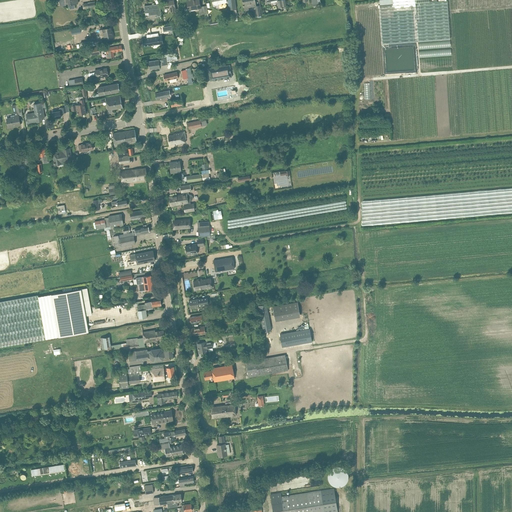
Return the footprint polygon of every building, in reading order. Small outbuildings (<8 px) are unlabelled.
[(176,10),(175,5),(174,0),(163,2),(164,7),(165,8),(170,7),(171,11),(176,10)] [(208,13),(208,10),(207,5),(200,7),(199,0),(198,0),(193,1),(192,0),(186,0),(188,10),(198,8),(200,14),(205,13),(206,18),(209,17),(208,13)] [(234,0),(228,0),(230,9),(236,8),(234,0)] [(256,6),(256,3),(254,0),(242,0),(243,2),(245,11),(249,10),(249,8),(255,7),(256,12),(255,12),(255,16),(257,16),(262,15),(260,5),(256,6)] [(379,6),(382,44),(450,40),(447,1),(429,2),(429,0),(392,0),(393,5),(379,6)] [(161,15),(160,9),(157,10),(157,4),(144,6),(145,13),(149,13),(149,15),(157,14),(157,16),(161,15)] [(101,40),(94,41),(94,46),(103,44),(102,39),(105,39),(108,38),(113,37),(113,34),(112,34),(112,32),(111,28),(109,28),(108,28),(106,28),(106,29),(103,29),(99,30),(100,32),(101,40)] [(149,37),(142,38),(143,47),(159,44),(158,36),(157,33),(149,34),(149,37)] [(419,49),(451,47),(450,41),(419,42),(419,49)] [(113,52),(122,51),(121,45),(107,48),(108,53),(106,53),(107,58),(114,57),(113,52)] [(99,47),(91,48),(92,55),(100,54),(99,47)] [(163,59),(159,60),(148,62),(150,69),(159,68),(160,68),(159,65),(167,63),(167,61),(177,60),(176,53),(162,55),(163,59)] [(230,65),(208,68),(210,81),(232,77),(230,65)] [(108,76),(107,68),(102,69),(95,70),(96,75),(89,77),(90,82),(95,82),(94,78),(108,76)] [(186,70),(181,71),(182,78),(183,78),(184,79),(192,78),(191,74),(189,68),(186,69),(186,70)] [(169,80),(170,83),(177,81),(176,78),(178,78),(177,72),(163,75),(165,81),(169,80)] [(83,85),(82,78),(74,79),(76,86),(83,85)] [(120,91),(118,83),(103,86),(98,87),(100,95),(105,94),(105,95),(120,91)] [(72,106),(71,106),(72,111),(77,110),(78,113),(78,114),(86,113),(85,108),(84,102),(83,96),(86,96),(85,88),(81,89),(83,96),(78,97),(79,100),(80,100),(81,104),(75,105),(74,104),(72,105),(72,106)] [(171,96),(170,90),(160,92),(155,94),(156,99),(158,99),(158,100),(160,99),(160,98),(171,96)] [(175,99),(170,100),(170,101),(171,104),(171,107),(172,107),(178,106),(178,107),(183,106),(183,108),(184,108),(181,95),(182,98),(175,99)] [(123,108),(120,96),(106,98),(108,113),(113,112),(112,109),(123,108)] [(35,113),(27,114),(28,121),(28,123),(37,122),(42,121),(42,118),(44,118),(43,113),(42,108),(45,107),(44,102),(42,103),(34,104),(35,113)] [(61,117),(60,113),(66,112),(65,107),(62,108),(62,107),(59,108),(59,109),(52,111),(52,112),(54,119),(61,117)] [(20,125),(19,120),(18,115),(15,116),(14,115),(11,116),(11,118),(7,118),(8,127),(9,127),(9,126),(15,125),(15,126),(20,125)] [(206,119),(187,123),(189,129),(207,125),(206,119)] [(137,141),(135,130),(113,133),(115,145),(126,143),(137,141)] [(186,139),(184,131),(174,133),(174,135),(168,136),(170,145),(176,143),(176,144),(185,142),(185,139),(186,139)] [(93,149),(92,142),(82,144),(78,145),(79,152),(83,151),(93,149)] [(47,160),(46,151),(45,151),(44,147),(42,147),(42,148),(41,148),(41,147),(38,148),(39,148),(38,148),(39,157),(42,156),(43,160),(47,160)] [(72,161),(70,153),(70,148),(63,150),(63,153),(60,154),(59,152),(53,153),(53,158),(55,165),(72,161)] [(28,149),(20,151),(20,156),(22,163),(25,162),(26,167),(31,166),(30,161),(34,160),(34,162),(37,161),(36,157),(36,156),(33,156),(30,157),(28,149)] [(181,170),(180,161),(174,162),(174,164),(170,165),(171,171),(177,170),(177,172),(181,172),(181,170)] [(186,176),(181,177),(182,183),(185,183),(185,182),(187,181),(187,182),(202,180),(202,181),(210,180),(209,173),(210,173),(210,169),(208,170),(207,164),(200,165),(201,170),(201,171),(201,174),(186,176)] [(146,180),(146,175),(147,175),(146,168),(121,171),(122,183),(146,180)] [(191,201),(192,200),(193,199),(192,197),(192,196),(191,195),(190,195),(189,195),(189,191),(192,190),(190,184),(181,186),(182,192),(183,192),(184,194),(169,197),(171,206),(174,205),(174,206),(180,205),(180,204),(185,203),(186,205),(184,205),(185,212),(195,210),(194,203),(191,204),(190,201),(191,201)] [(117,185),(109,186),(109,189),(110,194),(118,193),(118,188),(117,185)] [(78,193),(65,195),(68,212),(81,210),(78,193)] [(101,199),(93,200),(94,211),(100,210),(99,203),(102,202),(101,199)] [(331,211),(347,209),(346,202),(328,204),(328,209),(331,209),(331,211)] [(65,205),(57,206),(57,214),(65,213),(65,205)] [(150,215),(148,209),(140,211),(130,212),(131,219),(142,217),(150,215)] [(220,209),(212,211),(214,219),(222,218),(220,209)] [(124,227),(121,214),(108,216),(108,217),(104,218),(104,219),(94,221),(96,230),(104,229),(104,230),(106,230),(113,229),(124,227)] [(173,220),(174,229),(190,228),(189,219),(173,220)] [(150,232),(148,226),(147,226),(146,225),(143,225),(143,227),(132,230),(133,232),(127,233),(127,232),(130,231),(129,227),(123,229),(124,233),(124,234),(113,236),(116,247),(134,243),(134,244),(135,244),(135,243),(134,235),(150,232)] [(209,226),(198,227),(199,236),(210,235),(209,226)] [(115,234),(114,231),(113,232),(113,229),(106,230),(108,239),(111,239),(110,235),(115,234)] [(198,254),(196,244),(192,245),(192,246),(185,246),(186,254),(190,254),(190,255),(198,254)] [(155,260),(153,251),(136,254),(136,253),(130,255),(131,262),(137,260),(137,264),(155,260)] [(232,257),(214,260),(216,272),(234,268),(232,257)] [(142,277),(136,278),(137,284),(139,284),(141,284),(144,283),(152,282),(151,275),(149,276),(142,277)] [(193,281),(195,290),(208,288),(207,287),(212,287),(211,278),(202,280),(202,279),(197,279),(197,280),(193,281)] [(141,284),(139,284),(140,291),(145,290),(153,288),(152,282),(144,283),(141,284)] [(38,295),(0,301),(0,346),(73,334),(87,331),(85,316),(91,315),(86,288),(80,289),(44,295),(38,296),(38,295)] [(207,297),(189,300),(190,309),(195,308),(199,307),(198,306),(200,306),(200,305),(208,304),(207,297)] [(147,318),(146,309),(153,308),(153,307),(161,305),(160,299),(152,301),(144,302),(145,304),(138,305),(139,310),(138,311),(139,319),(147,318)] [(273,306),(275,319),(300,315),(297,302),(273,306)] [(267,304),(258,306),(263,333),(271,331),(267,304)] [(211,325),(211,324),(209,324),(209,325),(195,328),(190,329),(191,336),(208,333),(208,336),(213,335),(213,332),(212,332),(211,331),(212,331),(211,327),(210,325),(211,325)] [(309,329),(280,334),(282,347),(312,342),(309,329)] [(165,338),(163,330),(155,331),(155,330),(150,331),(143,332),(144,343),(157,341),(156,339),(165,338)] [(108,336),(99,338),(101,349),(110,348),(108,336)] [(213,348),(212,343),(217,342),(216,336),(216,337),(206,339),(206,341),(205,342),(205,341),(203,342),(203,341),(200,341),(200,342),(197,343),(199,353),(200,353),(201,356),(206,355),(206,352),(207,352),(207,349),(213,348)] [(139,347),(138,338),(126,340),(126,342),(127,349),(139,347)] [(174,357),(173,346),(168,347),(163,347),(164,350),(165,357),(165,358),(174,357)] [(165,357),(164,350),(161,348),(151,349),(151,350),(147,351),(147,349),(131,352),(131,354),(128,355),(129,361),(137,360),(150,358),(150,359),(153,361),(163,360),(164,357),(165,357)] [(288,370),(286,355),(246,362),(249,377),(288,370)] [(235,378),(232,364),(212,368),(212,370),(204,372),(205,379),(213,378),(214,378),(214,381),(235,378)] [(175,376),(174,366),(167,367),(167,368),(164,368),(163,365),(152,366),(153,381),(165,380),(165,377),(168,376),(169,377),(175,376)] [(127,376),(139,374),(142,374),(141,367),(118,370),(120,383),(128,383),(127,376)] [(151,391),(132,393),(133,399),(137,398),(142,397),(142,396),(151,395),(151,391)] [(165,399),(178,397),(177,391),(157,394),(158,404),(165,403),(165,399)] [(236,415),(235,404),(222,406),(216,407),(211,407),(212,418),(223,416),(236,415)] [(173,421),(172,410),(151,413),(152,424),(173,421)] [(150,428),(137,429),(138,436),(151,434),(150,428)] [(174,436),(186,434),(185,429),(164,432),(165,438),(166,442),(175,440),(174,436)] [(178,454),(176,446),(175,446),(169,447),(169,442),(156,444),(156,446),(160,446),(160,449),(165,448),(166,456),(171,455),(178,454)] [(228,444),(225,445),(225,444),(217,445),(219,457),(227,455),(226,454),(230,453),(228,444)] [(64,470),(63,464),(31,470),(32,476),(64,470)] [(350,476),(350,474),(349,472),(349,470),(347,468),(345,467),(344,466),(342,465),(339,465),(337,465),(335,466),(333,467),(331,469),(330,470),(329,472),(329,474),(329,476),(329,478),(329,480),(330,482),(332,484),(333,485),(335,486),(337,487),(339,487),(341,487),(343,486),(345,485),(347,484),(348,483),(349,481),(350,479),(350,476)] [(183,467),(178,468),(178,470),(179,474),(187,473),(187,474),(190,473),(189,472),(193,471),(192,466),(188,467),(188,466),(183,467)] [(179,479),(174,480),(175,485),(180,484),(180,487),(185,486),(184,483),(194,482),(193,476),(188,477),(179,479)] [(152,484),(144,485),(145,494),(153,493),(152,484)] [(337,511),(334,489),(320,491),(282,497),(281,493),(271,494),(273,511),(337,511)] [(182,501),(181,494),(159,497),(153,498),(154,505),(160,504),(160,505),(167,504),(168,508),(176,507),(176,502),(182,501)] [(132,508),(130,502),(113,505),(114,511),(132,508)] [(192,510),(191,503),(183,504),(183,505),(182,505),(182,507),(180,507),(180,511),(187,511),(192,510)]
